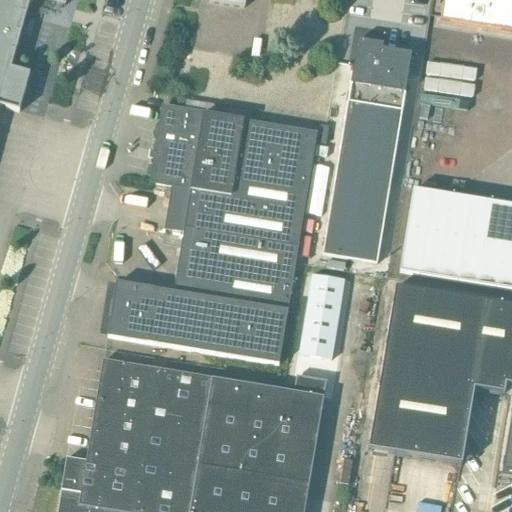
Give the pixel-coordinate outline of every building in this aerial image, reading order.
[(0,0),(0,108),(19,114),(29,76),(10,71),(29,0),(39,0),(54,4),(54,6),(65,9),(67,0),(0,0)] [(208,0),(208,4),(244,10),(245,0),(208,0)] [(511,34),(511,0),(444,0),(440,23),(511,34)] [(382,46),(357,42),(322,257),(376,266),(411,56),(382,51),(382,46)] [(202,116),(202,118),(160,111),(148,185),(190,192),(173,294),(287,313),(316,135),(202,116)] [(511,208),(412,192),(399,274),(511,292),(511,208)] [(287,313),(173,294),(116,285),(107,339),(278,367),(287,313)] [(511,308),(395,289),(368,451),(460,467),(473,391),(503,396),(505,387),(511,388),(511,413),(502,474),(511,475),(511,308)] [(66,461),(57,511),(304,511),(323,400),(325,384),(297,380),(294,394),(211,381),(103,363),(102,362),(85,464),(66,460),(66,461)]
